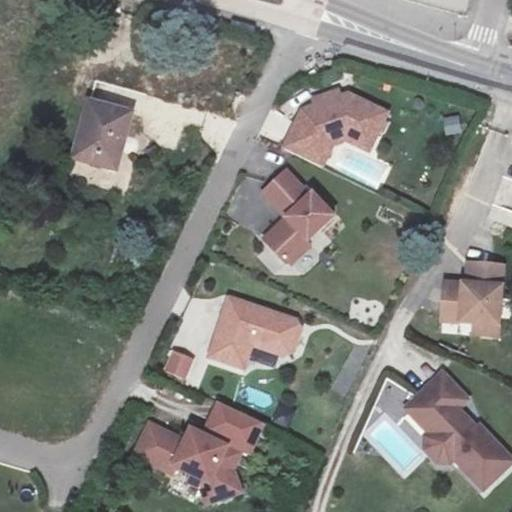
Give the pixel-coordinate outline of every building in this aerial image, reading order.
[(95,74),(71,66),(64,101),(89,102),(95,74)] [(297,118),(277,161),(311,177),(324,149),(322,142),(336,137),(345,141),(349,143),(354,133),(371,141),(380,120),(342,101),(334,105),(332,99),(308,107),(312,117),(303,122),(297,118)] [(312,117),(308,107),(297,118),(303,122),(312,117)] [(443,119),(446,136),(461,133),(458,116),(443,119)] [(88,188),(101,137),(63,127),(51,178),(88,188)] [(354,133),(349,143),(366,151),(371,141),(354,133)] [(324,149),(345,141),(336,137),(322,142),(324,149)] [(304,203),(280,178),(258,200),(281,225),(259,246),(280,270),(287,270),(305,253),(303,248),(329,223),(307,201),(304,203)] [(471,290),(435,287),(433,313),(459,316),(465,323),(464,328),(463,340),(486,342),(493,273),(473,270),(471,290)] [(290,329),(224,307),(206,363),(239,375),(246,353),(279,364),(287,360),(294,339),(290,329)] [(459,316),(433,313),(431,325),(464,328),(465,323),(459,316)] [(188,366),(170,359),(161,379),(179,387),(188,366)] [(430,378),(400,405),(423,430),(416,437),(411,441),(410,453),(424,466),(434,467),(439,462),(471,497),(501,470),(469,434),(466,437),(447,417),(457,407),(430,378)] [(423,430),(400,405),(393,411),(416,437),(423,430)] [(235,462),(187,439),(181,450),(146,433),(131,462),(167,481),(171,474),(206,490),(211,508),(235,499),(228,478),(235,462)] [(203,511),(211,508),(206,490),(171,474),(167,481),(197,495),(203,511)]
